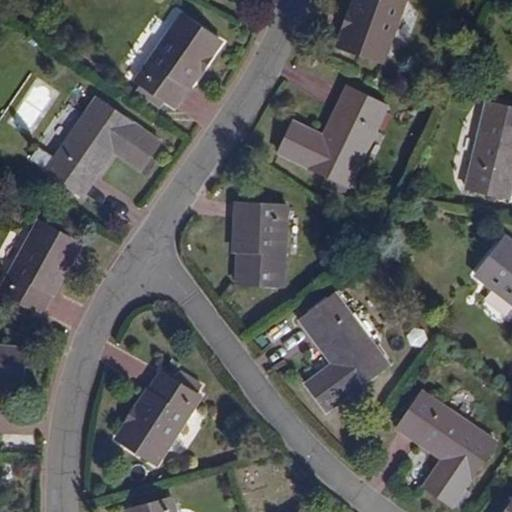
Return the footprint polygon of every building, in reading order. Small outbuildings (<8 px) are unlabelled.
[(355,0),(340,48),(383,63),(403,0),(355,0)] [(219,41),(181,15),(135,81),(143,87),(140,93),(160,107),(163,101),(173,108),(219,41)] [(57,95),(35,81),(7,123),(26,137),(57,95)] [(347,188),(386,107),(346,88),(322,138),(292,124),(277,155),(326,178),(321,187),(342,197),(346,188),(347,188)] [(161,143),(97,99),(47,172),(83,197),(114,152),(142,171),(161,143)] [(511,107),(487,102),(466,188),(509,199),(511,188),(511,107)] [(246,249),(238,248),(237,284),(283,286),(287,205),(272,205),(272,199),(252,198),(252,203),(248,203),(246,249)] [(241,202),(238,248),(246,249),(248,203),(241,202)] [(27,315),(30,309),(40,315),(79,244),(39,222),(0,293),(9,298),(6,304),(27,315)] [(511,245),(503,239),(474,276),(511,305),(511,245)] [(389,364),(336,294),(300,321),(333,364),(307,384),(327,411),(389,364)] [(0,381),(21,383),(25,350),(0,347),(0,381)] [(182,379),(179,383),(162,372),(119,440),(158,464),(201,397),(196,394),(199,390),(182,379)] [(496,442),(422,392),(397,428),(443,459),(424,487),(452,506),(496,442)] [(176,511),(173,498),(127,510),(127,511),(176,511)]
